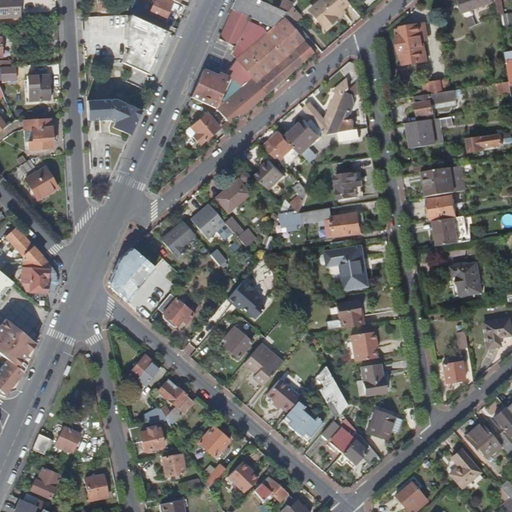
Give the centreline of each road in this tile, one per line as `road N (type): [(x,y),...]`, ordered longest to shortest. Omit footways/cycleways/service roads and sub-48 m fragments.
road 1 (residential): [(362,35),(435,433)]
road 2 (residential): [(88,285),(346,508)]
road 3 (residential): [(123,202),(154,210),(362,35)]
road 4 (residential): [(88,285),(68,0)]
road 5 (residential): [(134,511),(88,285)]
road 6 (primary): [(123,202),(213,0)]
road 7 (primary): [(26,414),(88,285)]
road 8 (residential): [(0,191),(88,285)]
